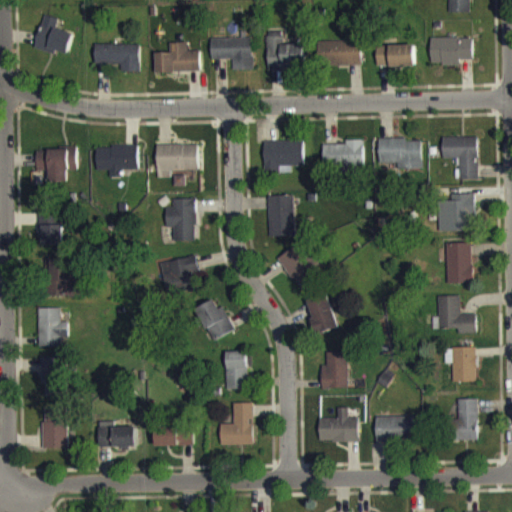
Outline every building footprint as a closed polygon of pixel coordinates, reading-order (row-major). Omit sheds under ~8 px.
[(450,0),(451,23),(474,22),(473,0),(450,0)] [(35,58),(56,65),(57,61),(69,64),(75,44),(56,38),(59,29),(45,24),(35,58)] [(268,45),(270,77),(307,76),(306,48),(287,48),(287,44),(268,45)] [(212,48),(213,70),(234,69),(235,80),(255,80),(255,47),(212,48)] [(462,74),(462,69),(475,69),(475,47),(432,48),(433,74),(462,74)] [(364,74),(363,50),(320,52),(321,75),(364,74)] [(171,53),(171,62),(156,63),(157,83),(202,81),(201,60),(189,61),(188,52),(171,53)] [(123,81),(141,82),(142,55),(97,54),(96,73),(123,74),(123,81)] [(417,75),(416,55),(379,56),(379,76),(417,75)] [(479,147),(444,147),(444,168),(460,168),(461,179),(459,179),(459,190),(480,189),(479,147)] [(399,179),(423,179),(423,149),(380,150),(381,173),(399,173),(399,179)] [(324,155),(325,177),(365,176),(365,150),(347,150),(347,154),(324,155)] [(265,152),(266,183),(282,183),(282,176),(305,175),(305,151),(265,152)] [(199,154),(159,155),(159,187),(172,187),(172,180),(199,180),(199,154)] [(139,156),(97,156),(97,180),(110,180),(110,187),(123,187),(123,180),(140,179),(139,156)] [(37,158),(37,182),(49,181),(50,192),(69,192),(69,180),(78,180),(78,158),(37,158)] [(448,232),(454,232),(453,241),(475,241),(476,204),(449,203),(448,232)] [(294,205),(269,206),(270,247),(295,246),(294,205)] [(168,217),(168,237),(175,237),(176,252),(198,251),(196,208),(174,209),(175,217),(168,217)] [(64,255),(64,223),(43,222),(43,255),(64,255)] [(473,253),(447,253),(448,294),(474,293),(473,253)] [(280,267),(299,299),(320,286),(301,254),(280,267)] [(202,288),(197,265),(168,272),(173,294),(202,288)] [(84,307),(84,288),(73,288),(73,269),(52,268),(52,306),(84,307)] [(308,309),(316,344),(339,338),(330,304),(308,309)] [(478,343),(477,324),(461,324),(461,306),(439,306),(439,327),(434,327),(434,339),(459,339),(459,344),(478,343)] [(198,318),(213,351),(234,341),(219,308),(198,318)] [(40,318),(41,356),(71,356),(70,332),(63,332),(63,318),(40,318)] [(454,392),(478,392),(477,357),(446,358),(446,373),(453,373),(454,392)] [(226,362),(227,400),(248,399),(247,361),(226,362)] [(349,398),(348,362),(328,362),(328,375),(323,375),(324,399),(349,398)] [(43,394),(49,393),(49,406),(69,405),(68,367),(43,367),(43,394)] [(479,450),(480,409),(458,409),(457,450),(479,450)] [(254,455),(254,413),(234,413),(234,434),(222,434),(222,455),(254,455)] [(68,418),(44,418),(44,458),(69,458),(68,418)] [(321,428),(321,452),(360,451),(360,428),(349,428),(349,418),(339,418),(339,428),(321,428)] [(378,451),(419,450),(418,426),(377,427),(378,451)] [(136,437),(117,437),(117,432),(99,432),(100,457),(137,457),(136,437)] [(157,456),(194,455),(193,435),(156,436),(157,456)]
